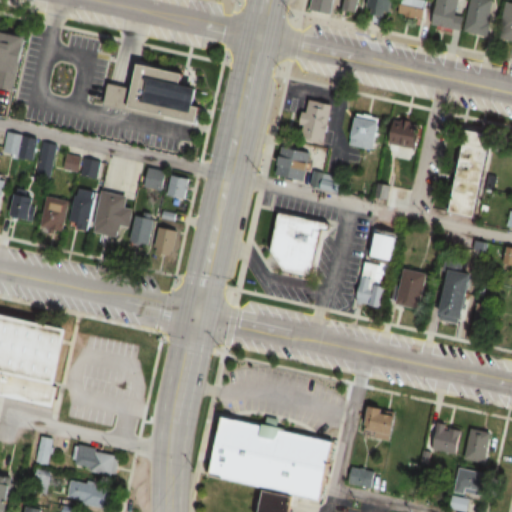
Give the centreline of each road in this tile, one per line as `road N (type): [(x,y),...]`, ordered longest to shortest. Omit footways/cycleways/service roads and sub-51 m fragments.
road 1 (secondary): [(256,36),(171,421),(165,511)]
road 2 (residential): [(511,384),(194,313)]
road 3 (residential): [(511,94),(256,36)]
road 4 (residential): [(194,313),(0,269)]
road 5 (residential): [(256,36),(95,0)]
road 6 (residential): [(411,216),(440,78)]
